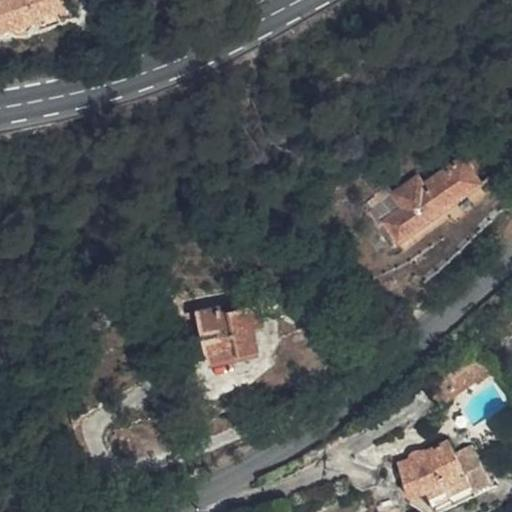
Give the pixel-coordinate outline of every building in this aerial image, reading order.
[(0,0),(0,28),(7,27),(11,30),(16,33),(22,32),(27,30),(30,26),(33,19),(40,16),(45,25),(63,19),(59,7),(68,4),(66,0),(7,0),(6,0),(5,0),(0,0)] [(59,7),(63,19),(72,15),(68,4),(59,7)] [(416,180),(393,196),(401,207),(379,223),(394,243),(475,184),(462,165),(423,191),(416,180)] [(288,327),(319,315),(299,264),(266,275),(288,327)] [(253,348),(264,346),(260,318),(220,326),(218,318),(197,322),(205,371),(255,363),(253,348)] [(435,403),(484,374),(469,356),(423,383),(435,403)] [(421,497),(426,511),(440,511),(485,496),(471,456),(449,463),(444,447),(426,456),(420,453),(414,455),(408,458),(406,464),(391,468),(399,502),(421,497)]
